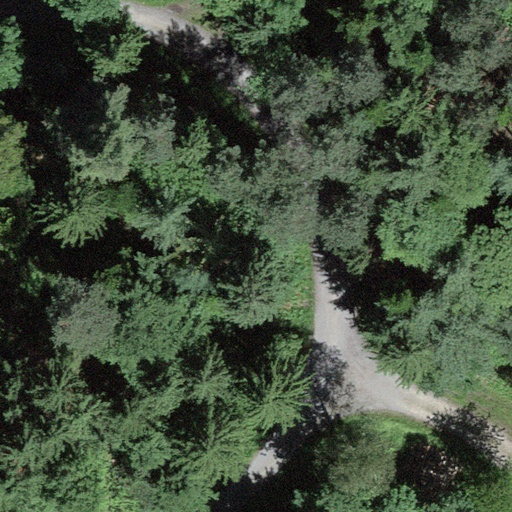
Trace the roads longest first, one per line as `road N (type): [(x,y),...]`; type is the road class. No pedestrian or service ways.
road 1 (track): [(192,511),(330,367),(330,220),(198,3)]
road 2 (track): [(330,367),(488,451),(511,472)]
road 3 (track): [(198,3),(0,8)]
